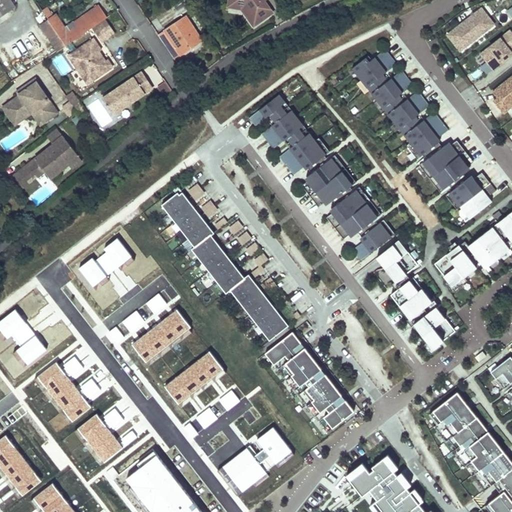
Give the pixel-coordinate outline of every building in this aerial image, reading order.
[(9,0),(0,0),(0,15),(14,6),(9,0)] [(42,0),(35,0),(44,14),(49,10),(42,0)] [(226,0),(226,4),(236,5),(236,0),(241,0),(242,0),(245,13),(254,25),(272,12),(263,0),(226,0)] [(97,6),(64,28),(54,14),(52,15),(47,18),(65,44),(91,27),(104,18),(105,17),(97,6)] [(495,27),(483,9),(449,33),(462,51),(495,27)] [(189,22),(185,16),(156,35),(169,53),(176,48),(179,53),(188,48),(187,47),(197,41),(186,24),(189,22)] [(115,33),(104,18),(91,27),(101,41),(115,33)] [(511,31),(511,30),(480,54),(493,71),(511,56),(511,52),(511,51),(511,49),(511,31)] [(82,47),(89,57),(100,49),(93,38),(82,47)] [(101,53),(102,52),(100,49),(89,57),(82,47),(71,54),(77,61),(91,82),(112,67),(107,59),(106,60),(101,53)] [(179,53),(176,48),(169,53),(172,58),(179,53)] [(368,54),(354,65),(367,81),(397,59),(388,48),(373,60),(368,54)] [(68,56),(73,64),(77,61),(71,54),(68,56)] [(85,80),(91,82),(77,61),(73,64),(85,80)] [(415,81),(403,66),(374,89),(385,104),(415,81)] [(145,92),(153,87),(142,71),(135,76),(145,92)] [(145,92),(135,76),(104,98),(115,113),(145,92)] [(511,105),(511,76),(492,92),(497,98),(493,102),(503,113),(511,105)] [(16,96),(0,107),(0,109),(8,121),(29,107),(40,123),(52,114),(38,93),(40,91),(32,80),(19,89),(21,92),(16,96)] [(169,93),(162,83),(156,87),(163,97),(169,93)] [(432,102),(421,87),(391,109),(401,124),(432,102)] [(282,88),(252,111),(258,119),(271,108),(277,116),(264,126),(274,140),(287,130),(293,138),(281,147),(295,166),(308,156),(310,158),(326,145),(312,127),(307,130),(301,122),(305,118),(293,102),(288,105),(284,99),(288,96),(282,88)] [(63,98),(69,107),(76,102),(70,94),(63,98)] [(115,119),(100,98),(89,105),(104,126),(115,119)] [(76,102),(69,107),(73,112),(75,115),(81,110),(76,102)] [(29,107),(8,121),(11,126),(27,114),(35,126),(40,123),(29,107)] [(435,109),(406,130),(421,151),(439,138),(436,134),(447,126),(435,109)] [(53,130),(43,138),(49,145),(58,137),(53,130)] [(10,178),(16,185),(30,175),(37,169),(41,174),(46,181),(65,166),(67,169),(78,161),(58,137),(49,145),(51,148),(47,151),(45,149),(10,178)] [(449,140),(422,159),(442,186),(467,168),(464,163),(471,157),(457,138),(451,143),(449,140)] [(322,200),(349,175),(331,151),(302,174),(322,200)] [(30,175),(34,179),(41,174),(37,169),(30,175)] [(470,172),(447,189),(466,215),(489,199),(486,194),(495,187),(481,169),(472,175),(470,172)] [(189,188),(194,199),(205,194),(200,183),(189,188)] [(356,183),(329,203),(350,230),(376,209),(356,183)] [(265,343),(295,321),(255,269),(249,274),(216,231),(218,230),(185,187),(160,206),(193,248),(188,252),(222,296),(226,293),(265,343)] [(212,200),(202,206),(209,216),(219,210),(212,200)] [(511,207),(495,220),(511,243),(511,241),(511,207)] [(360,237),(351,244),(359,254),(391,229),(381,215),(376,219),(374,216),(359,227),(361,230),(357,233),(360,237)] [(505,247),(489,224),(466,241),(482,264),(505,247)] [(396,235),(373,252),(392,276),(402,269),(392,257),(405,246),(396,235)] [(473,264),(460,246),(445,256),(451,264),(440,271),(448,282),(473,264)] [(404,296),(395,303),(405,316),(428,297),(419,285),(415,288),(406,276),(395,284),(404,296)] [(433,303),(409,320),(427,345),(437,338),(428,325),(441,315),(433,303)] [(299,327),(265,353),(327,432),(360,407),(352,395),(344,401),(342,403),(338,398),(340,397),(348,391),(332,369),(322,376),(320,378),(316,373),(318,372),(328,364),(312,342),(302,350),(300,351),(296,347),(298,345),(308,338),(299,327)] [(511,357),(511,356),(491,372),(508,393),(511,389),(511,357)] [(511,461),(458,392),(429,414),(437,424),(434,427),(446,442),(449,439),(457,448),(453,451),(465,466),(468,463),(476,472),(472,475),(485,491),(490,486),(497,496),(485,505),(490,511),(509,511),(511,509),(511,461)] [(364,460),(347,473),(375,511),(435,511),(424,497),(417,488),(413,489),(409,478),(405,471),(389,476),(401,467),(391,454),(370,469),(364,460)]
